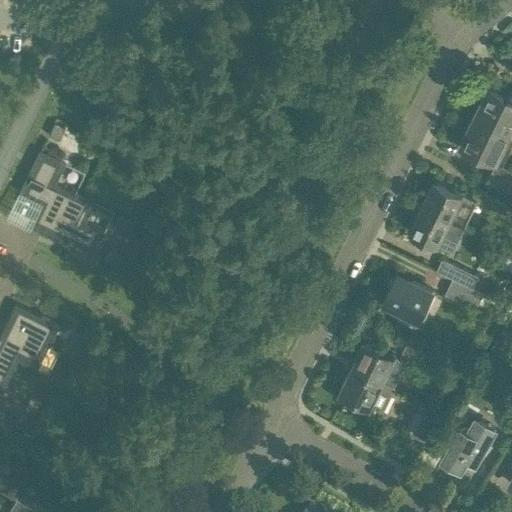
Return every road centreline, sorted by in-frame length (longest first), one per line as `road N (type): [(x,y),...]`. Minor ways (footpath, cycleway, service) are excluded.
road 1 (residential): [(157,511),(379,0)]
road 2 (residential): [(270,419),(469,20)]
road 3 (residential): [(429,511),(270,419)]
